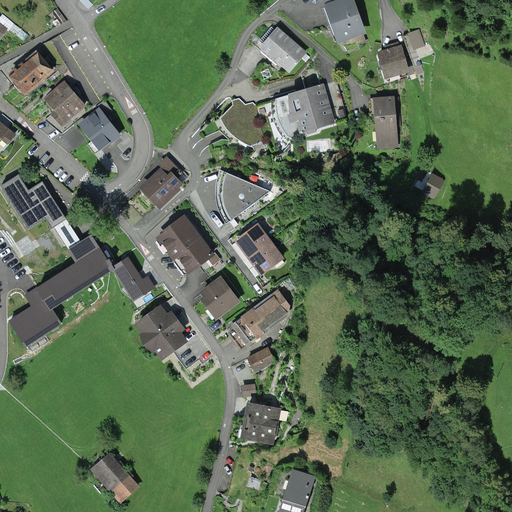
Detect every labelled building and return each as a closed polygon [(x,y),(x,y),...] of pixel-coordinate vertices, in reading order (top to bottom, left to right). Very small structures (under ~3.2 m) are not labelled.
[(340,4),(329,8),(341,41),(361,34),(349,1),(340,4)] [(55,23),(57,26),(65,21),(57,9),(53,12),(59,20),(55,23)] [(9,30),(23,41),(28,35),(14,24),(9,30)] [(262,47),(289,70),(304,52),(277,30),(262,47)] [(402,37),(416,74),(424,71),(415,47),(423,43),(419,30),(402,37)] [(400,48),(379,55),(387,79),(408,72),(400,48)] [(36,53),(11,74),(26,92),(52,71),(45,63),(36,53)] [(0,89),(3,94),(13,86),(1,71),(0,71),(0,89)] [(57,91),(48,98),(67,120),(84,106),(65,84),(57,91)] [(322,86),(278,98),(278,109),(285,131),(291,138),(333,124),(322,86)] [(231,135),(248,147),(265,138),(254,102),(246,104),(240,98),(238,99),(233,100),(233,105),(222,118),(225,126),(231,135)] [(395,99),(376,100),(378,149),(397,148),(395,99)] [(96,106),(99,110),(103,115),(111,108),(104,100),(96,106)] [(99,110),(81,125),(101,150),(119,135),(104,117),(103,115),(99,110)] [(0,140),(2,138),(9,130),(0,122),(0,140)] [(14,134),(9,130),(2,138),(8,142),(14,134)] [(170,175),(180,185),(186,179),(167,159),(160,165),(170,175)] [(226,225),(270,192),(221,169),(216,182),(216,192),(216,197),(219,211),(226,225)] [(19,173),(0,185),(29,229),(45,219),(52,229),(54,228),(61,223),(67,220),(42,181),(29,189),(19,173)] [(161,174),(146,188),(161,204),(180,185),(170,175),(168,177),(166,179),(161,174)] [(193,228),(186,217),(157,237),(186,275),(213,255),(206,245),(193,228)] [(81,241),(67,220),(54,228),(68,249),(81,241)] [(258,226),(237,241),(244,250),(255,265),(261,273),(281,258),(258,226)] [(8,321),(25,348),(62,324),(53,309),(114,270),(112,266),(91,234),(81,241),(74,245),(68,249),(67,250),(75,263),(24,295),(31,307),(8,321)] [(129,256),(112,266),(114,270),(133,301),(155,287),(152,282),(148,276),(144,279),(129,256)] [(237,301),(219,277),(201,291),(205,296),(202,298),(215,317),(237,301)] [(234,328),(229,333),(241,349),(291,311),(277,292),(233,326),(234,327),(234,328)] [(171,299),(139,323),(164,356),(175,348),(188,365),(209,350),(171,299)] [(248,358),(255,372),(264,368),(274,363),(267,349),(248,358)] [(279,410),(249,404),(243,438),(264,442),(273,444),(279,410)] [(110,455),(94,467),(118,500),(134,488),(110,455)] [(276,462),(261,458),(253,489),(268,493),(276,462)] [(315,476),(293,469),(283,499),(306,506),(315,476)] [(303,511),(306,506),(283,499),(278,511),(303,511)]
